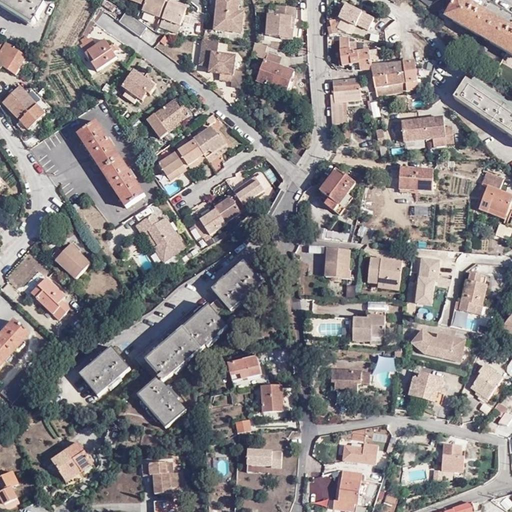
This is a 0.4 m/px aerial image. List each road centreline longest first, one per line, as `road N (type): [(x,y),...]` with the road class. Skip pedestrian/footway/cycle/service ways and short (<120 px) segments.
road 1 (residential): [(314,0),(318,140),(289,188),(287,237),(302,429)]
road 2 (residential): [(500,489),(502,440),(416,419),(302,429)]
road 3 (residential): [(0,127),(38,201),(0,268)]
